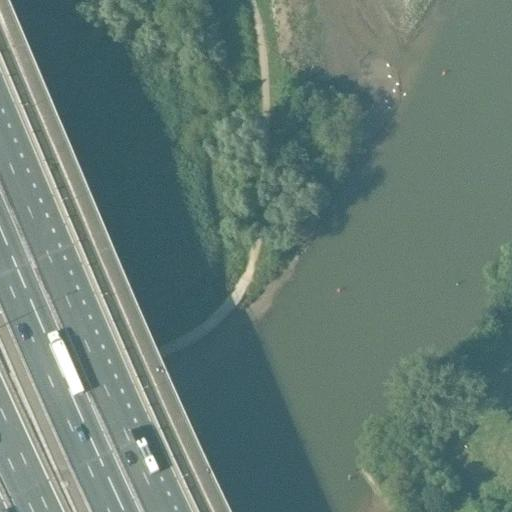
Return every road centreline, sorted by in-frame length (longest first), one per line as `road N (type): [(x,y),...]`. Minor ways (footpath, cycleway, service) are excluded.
road 1 (motorway): [(164,511),(0,139)]
road 2 (motorway): [(107,511),(0,266)]
